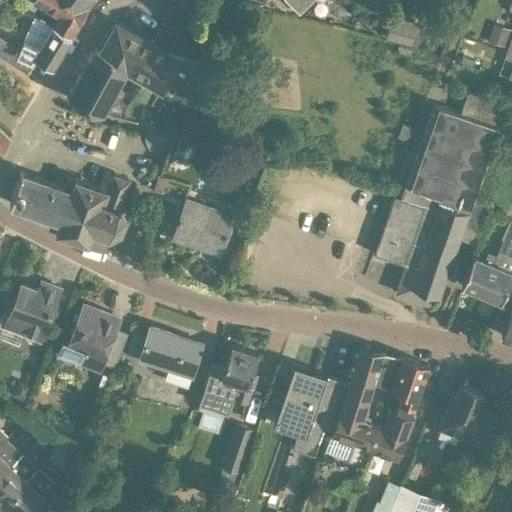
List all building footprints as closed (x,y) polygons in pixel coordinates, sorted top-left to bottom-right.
[(32,0),(31,3),(57,16),(53,25),(71,35),(76,26),(78,23),(84,11),(62,0),(32,0)] [(62,0),(84,11),(87,5),(90,0),(62,0)] [(157,92),(164,94),(189,104),(204,65),(174,54),(202,8),(187,0),(175,0),(150,45),(119,26),(112,28),(101,49),(95,46),(95,47),(127,65),(128,65),(143,73),(143,74),(164,81),(157,92)] [(286,0),(299,13),(311,0),(286,0)] [(0,37),(0,56),(27,72),(35,56),(52,66),(71,35),(53,25),(33,16),(19,48),(0,37)] [(415,45),(421,26),(391,17),(388,26),(385,37),(415,45)] [(378,34),(385,37),(388,26),(381,24),(378,34)] [(502,47),(507,31),(496,27),(491,44),(502,47)] [(88,106),(117,114),(154,124),(159,104),(164,94),(157,92),(164,81),(143,74),(143,73),(128,65),(127,65),(95,47),(67,94),(88,106)] [(475,194),(505,105),(468,92),(461,112),(433,103),(401,197),(394,194),(388,213),(395,215),(391,224),(386,222),(375,254),(404,264),(398,280),(410,284),(409,285),(411,285),(409,292),(411,293),(432,301),(434,294),(440,296),(459,238),(475,194)] [(0,143),(9,134),(0,124),(0,143)] [(120,206),(129,180),(106,171),(100,187),(75,178),(75,179),(68,177),(64,187),(20,171),(9,203),(53,219),(49,229),(56,231),(55,232),(88,244),(104,250),(108,239),(121,233),(125,220),(120,206)] [(475,194),(459,238),(462,239),(474,243),(490,200),(486,198),(475,194)] [(219,252),(233,214),(185,197),(171,235),(219,252)] [(511,219),(509,218),(500,238),(502,239),(495,256),(488,252),(485,259),(473,254),(461,283),(500,300),(511,272),(511,219)] [(40,338),(60,287),(42,280),(38,288),(21,282),(8,315),(25,321),(22,331),(40,338)] [(511,305),(501,335),(511,338),(511,305)] [(99,314),(82,307),(68,342),(85,349),(81,361),(100,369),(103,361),(114,365),(123,343),(111,338),(119,317),(101,310),(99,314)] [(201,345),(174,335),(175,333),(150,325),(146,336),(134,332),(126,353),(138,357),(139,355),(191,373),(201,345)] [(233,397),(247,402),(252,387),(257,372),(253,370),(258,353),(231,344),(224,365),(212,361),(204,387),(233,397)] [(325,450),(358,463),(364,445),(398,457),(413,417),(409,415),(427,364),(403,355),(381,350),(360,345),(351,373),(350,373),(347,382),(331,433),(325,450)] [(315,455),(324,428),(331,430),(347,382),(315,371),(294,364),(286,386),(274,422),(298,430),(292,447),(315,455)] [(108,375),(102,373),(98,385),(103,387),(108,375)] [(29,385),(18,380),(13,390),(24,396),(29,385)] [(437,432),(456,440),(459,433),(484,443),(497,412),(496,412),(479,404),(484,394),(461,384),(457,395),(451,397),(440,425),(437,432)] [(490,432),(505,438),(511,421),(511,406),(503,403),(490,432)] [(74,423),(56,414),(51,424),(69,432),(74,423)] [(239,471),(253,428),(235,422),(221,465),(239,471)] [(86,429),(78,426),(74,434),(82,438),(86,429)] [(0,475),(21,453),(5,439),(7,437),(0,443),(0,475)] [(64,470),(72,451),(61,442),(48,455),(64,470)] [(0,501),(2,504),(37,468),(21,453),(0,475),(0,501)] [(37,468),(2,504),(8,510),(5,511),(45,511),(56,483),(38,466),(37,468)] [(511,466),(503,483),(511,487),(511,484),(511,466)] [(387,479),(380,497),(392,502),(399,484),(387,479)] [(456,511),(458,508),(399,484),(392,502),(387,511),(456,511)] [(380,497),(377,496),(370,511),(387,511),(392,502),(380,497)]
